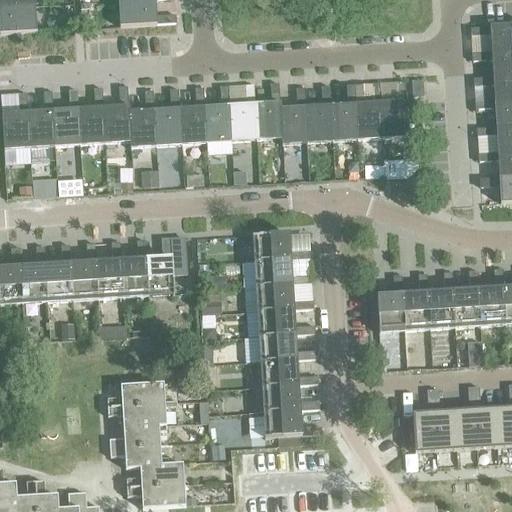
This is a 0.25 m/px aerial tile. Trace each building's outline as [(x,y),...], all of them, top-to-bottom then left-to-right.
[(0,0),(0,11),(33,9),(32,0),(0,0)] [(153,2),(118,4),(120,28),(119,28),(119,30),(156,27),(175,26),(175,18),(154,19),(153,2)] [(89,6),(80,7),(81,18),(90,18),(89,6)] [(0,11),(0,37),(36,35),(35,34),(34,34),(33,9),(0,11)] [(490,37),(491,54),(491,55),(511,53),(511,27),(488,29),(469,31),(469,39),(490,37)] [(491,62),(492,79),(493,80),(511,78),(511,53),(491,55),(491,54),(470,55),(471,64),(491,62)] [(493,88),(494,104),(494,105),(511,103),(511,78),(493,80),(492,79),(472,81),(472,89),(493,88)] [(410,84),(411,100),(423,100),(422,83),(410,84)] [(397,105),(380,106),(382,141),(407,140),(407,141),(408,141),(406,104),(405,104),(404,84),(396,85),(397,105)] [(271,107),(254,108),(253,108),(256,143),(280,142),(281,142),(279,113),(280,113),(280,105),(279,105),(278,86),(269,87),(271,107)] [(372,107),(355,108),(357,143),(382,141),(380,106),(379,86),(371,86),(372,107)] [(347,108),(330,109),(329,109),(332,144),(357,143),(355,108),(354,87),(345,88),(347,108)] [(245,109),(229,110),(228,110),(230,145),(256,143),(253,108),(254,108),(253,88),(244,88),(245,109)] [(119,110),(102,112),(104,146),(129,145),(130,145),(128,116),(129,116),(128,109),(127,109),(126,89),(118,90),(119,110)] [(220,110),(203,111),(205,146),(230,145),(228,110),(229,110),(227,89),(219,90),(220,110)] [(322,110),(305,111),(304,111),(306,146),(332,144),(329,109),(330,109),(329,89),(320,89),(322,110)] [(296,112),(280,113),(279,113),(281,142),(280,142),(281,149),(282,149),(282,147),(306,146),(304,111),(305,111),(303,90),(295,91),(296,112)] [(94,112),(77,113),(79,148),(104,146),(102,112),(101,91),(93,92),(94,112)] [(195,112),(178,113),(180,148),(205,146),(203,111),(202,91),(194,91),(195,112)] [(170,113),(153,114),(155,149),(180,148),(178,113),(177,92),(169,93),(170,113)] [(69,114),(52,115),(54,149),(79,148),(77,113),(76,93),(68,93),(69,114)] [(44,115),(27,116),(26,116),(29,151),(54,149),(52,115),(51,94),(42,95),(44,115)] [(145,115),(129,116),(128,116),(130,145),(129,145),(129,152),(131,152),(130,151),(155,149),(153,114),(152,94),(144,94),(145,115)] [(26,116),(27,116),(26,96),(17,96),(19,117),(2,118),(2,117),(1,117),(3,154),(4,154),(4,152),(29,151),(26,116)] [(495,113),(496,130),(511,129),(511,103),(494,105),(494,104),(474,106),(474,114),(495,113)] [(496,138),(497,155),(511,154),(511,129),(496,130),(475,131),(476,139),(496,138)] [(498,163),(499,180),(511,179),(511,154),(497,155),(477,156),(477,164),(498,163)] [(415,163),(383,164),(383,170),(384,179),(384,181),(415,180),(415,163)] [(352,164),(347,169),(347,176),(357,175),(357,164),(352,164)] [(383,170),(364,170),(365,180),(384,179),(383,170)] [(244,175),(233,176),(233,188),(245,187),(244,175)] [(157,178),(140,179),(141,191),(158,190),(157,178)] [(202,178),(185,178),(185,190),(203,189),(202,178)] [(511,179),(499,180),(478,181),(479,189),(499,188),(500,205),(499,205),(499,206),(511,205),(511,179)] [(56,182),(43,183),(44,201),(57,200),(56,182)] [(131,185),(120,186),(120,192),(120,196),(132,195),(131,185)] [(31,189),(18,190),(19,201),(32,200),(31,189)] [(253,240),(254,265),(289,263),(309,262),(309,254),(288,255),(287,238),(289,238),(289,237),(251,239),(252,240),(253,240)] [(162,263),(145,264),(147,299),(172,297),(172,298),(173,298),(171,261),(170,261),(169,242),(161,242),(162,263)] [(137,264),(120,265),(122,300),(147,299),(145,264),(144,243),(136,244),(137,264)] [(112,266),(95,267),(94,267),(97,302),(122,300),(120,265),(119,245),(110,245),(112,266)] [(87,268),(70,269),(69,269),(71,303),(97,302),(94,267),(95,267),(93,246),(85,247),(87,268)] [(61,269),(44,270),(46,305),(71,303),(69,269),(70,269),(68,248),(60,249),(61,269)] [(36,271),(19,272),(21,307),(46,305),(44,270),(43,250),(35,250),(36,271)] [(19,272),(18,251),(10,252),(11,272),(0,272),(0,307),(21,307),(19,272)] [(244,291),(256,290),(290,288),(311,287),(310,279),(290,280),(289,263),(254,265),(242,266),(244,291)] [(494,293),(477,294),(479,329),(504,328),(502,293),(501,272),(493,273),(494,293)] [(469,295),(452,296),(454,331),(479,329),(477,294),(476,274),(468,274),(469,295)] [(444,297),(427,298),(426,298),(429,332),(454,331),(452,296),(451,275),(443,276),(444,297)] [(419,298),(402,299),(401,299),(403,334),(429,332),(426,298),(427,298),(426,277),(417,277),(419,298)] [(224,278),(209,279),(210,292),(225,291),(224,278)] [(401,299),(402,299),(400,279),(392,279),(393,300),(377,301),(377,299),(376,300),(378,337),(379,337),(379,335),(403,334),(401,299)] [(256,290),(257,315),(292,313),(312,312),(312,304),(291,305),(290,288),(256,290)] [(511,292),(502,293),(504,328),(511,327),(511,292)] [(220,303),(199,304),(200,318),(221,317),(220,303)] [(257,315),(259,340),(293,338),(293,339),(314,337),(313,329),(293,330),(292,313),(257,315)] [(73,328),(60,328),(61,343),(74,342),(73,328)] [(124,329),(97,330),(98,343),(113,342),(124,341),(125,341),(124,329)] [(214,330),(200,331),(201,343),(215,342),(214,330)] [(141,336),(131,336),(131,346),(141,345),(141,336)] [(259,340),(260,366),(295,363),(295,364),(315,363),(315,354),(294,356),(293,339),(293,338),(259,340)] [(260,366),(261,391),(296,389),(317,388),(316,380),(296,381),(295,364),(295,363),(260,366)] [(105,402),(106,411),(175,406),(175,404),(163,404),(162,386),(119,389),(120,401),(105,402)] [(261,391),(263,416),(298,414),(318,413),(318,405),(297,406),(296,389),(261,391)] [(467,402),(471,402),(475,401),(475,390),(467,391),(467,402)] [(426,404),(430,404),(435,404),(434,393),(426,393),(426,404)] [(475,401),(471,402),(471,413),(479,412),(479,401),(475,401)] [(435,404),(430,404),(431,415),(439,414),(438,403),(435,404)] [(121,419),(122,430),(165,427),(164,410),(176,409),(175,406),(106,411),(107,419),(121,419)] [(511,410),(508,411),(494,411),(497,451),(511,450),(511,410)] [(479,412),(473,413),(476,453),(497,451),(494,411),(479,412)] [(467,413),(453,414),(456,454),(476,453),(473,413),(467,413)] [(298,414),(263,416),(264,440),(263,440),(263,442),(300,439),(320,438),(319,430),(299,431),(298,414)] [(439,415),(433,415),(435,455),(456,454),(453,414),(439,415)] [(427,415),(411,416),(414,456),(435,455),(433,415),(427,415)] [(108,442),(109,452),(159,448),(158,435),(165,434),(165,427),(122,430),(123,442),(108,442)] [(124,472),(139,471),(139,470),(167,468),(167,467),(167,462),(160,462),(159,448),(109,452),(109,460),(124,459),(124,472)] [(223,448),(210,449),(211,464),(224,463),(223,448)] [(125,482),(125,491),(176,488),(175,475),(182,474),(182,466),(167,467),(167,468),(139,470),(139,471),(140,482),(125,482)] [(15,511),(14,500),(16,500),(15,486),(2,486),(1,472),(0,472),(0,511),(15,511)] [(35,511),(34,484),(25,485),(26,499),(16,500),(14,500),(15,511),(35,511)] [(57,511),(56,498),(44,498),(43,484),(34,484),(35,511),(57,511)] [(176,488),(125,491),(126,500),(140,499),(141,511),(184,509),(184,502),(177,502),(176,488)] [(76,511),(76,496),(67,497),(68,511),(58,511),(76,511)] [(84,496),(76,496),(76,511),(98,511),(98,510),(85,510),(84,496)] [(208,499),(193,500),(194,509),(208,508),(208,499)]
